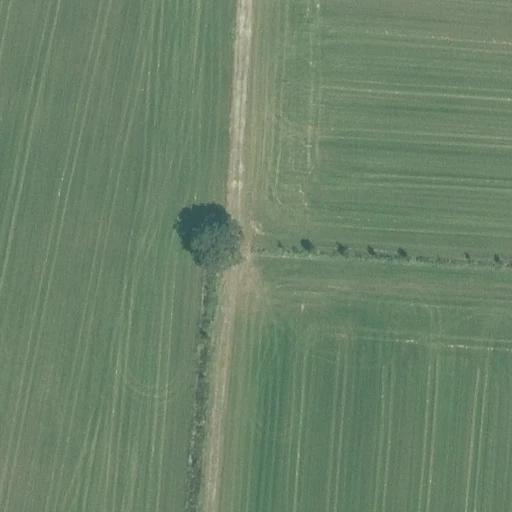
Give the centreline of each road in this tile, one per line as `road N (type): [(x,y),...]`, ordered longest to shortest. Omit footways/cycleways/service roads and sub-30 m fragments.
road 1 (track): [(511,288),(228,276)]
road 2 (track): [(228,276),(243,0)]
road 3 (track): [(210,511),(228,276)]
